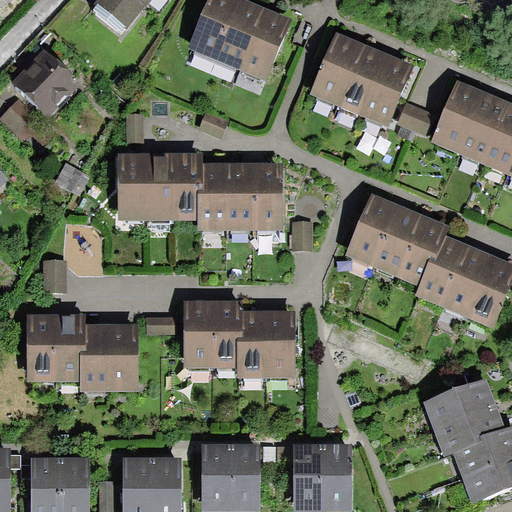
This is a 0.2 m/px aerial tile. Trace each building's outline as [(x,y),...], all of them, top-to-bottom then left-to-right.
[(97,0),(89,13),(131,34),(155,0),(97,0)] [(233,7),(217,0),(214,0),(196,46),(270,76),(289,29),(268,21),(246,12),(233,7)] [(358,41),(338,33),(312,94),(389,126),(414,65),(393,56),(384,52),(358,41)] [(87,92),(47,53),(3,97),(43,136),(87,92)] [(480,92),(458,82),(433,143),(511,175),(511,105),(490,96),(480,92)] [(429,136),(438,116),(406,102),(397,123),(429,136)] [(229,121),(207,111),(200,128),(222,138),(229,121)] [(145,115),(127,115),(127,144),(145,144),(145,115)] [(223,163),(201,163),(201,154),(183,154),(152,154),(141,154),(119,154),(119,220),(198,220),(198,230),(282,229),(281,163),(258,163),(247,163),(223,163)] [(0,179),(0,198),(9,188),(0,179)] [(464,244),(446,237),(450,228),(431,220),(410,211),(389,203),(372,196),(348,255),(422,285),(418,295),(493,326),(511,279),(511,263),(507,262),(486,253),(464,244)] [(312,222),(293,223),(293,251),(312,250),(312,222)] [(285,249),(285,231),(265,231),(266,249),(285,249)] [(65,262),(45,262),(45,294),(65,293),(65,262)] [(204,302),(186,302),(185,368),(239,368),(239,377),(294,377),(294,313),(284,313),(260,313),(241,313),(241,302),(227,302),(204,302)] [(100,326),(84,326),(84,316),(67,316),(44,316),(30,316),(30,380),(83,380),(83,390),(137,391),(138,326),(124,326),(100,326)] [(179,336),(180,318),(147,317),(147,336),(179,336)] [(487,379),(424,402),(443,457),(453,453),(472,504),(511,490),(511,428),(506,430),(499,411),(496,401),(487,379)] [(222,445),(203,445),(203,509),(260,510),(260,445),(236,444),(222,445)] [(314,446),(295,446),(295,511),(351,511),(351,445),(327,445),(314,446)] [(0,511),(9,511),(9,449),(0,448),(0,511)] [(53,459),(31,458),(31,511),(88,511),(89,459),(64,459),(53,459)] [(144,458),(123,458),(122,511),(181,511),(182,459),(159,458),(144,458)] [(113,511),(114,482),(101,482),(100,511),(113,511)]
